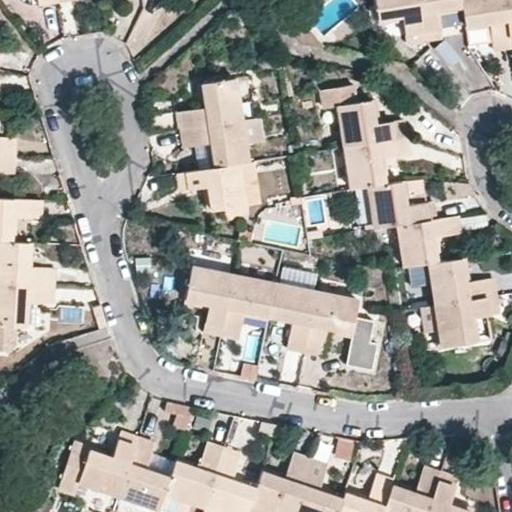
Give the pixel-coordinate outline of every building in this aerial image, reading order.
[(374,0),(377,18),(401,15),(405,43),(423,39),(417,0),(374,0)] [(440,38),(436,10),(462,6),(460,0),(417,0),(423,39),(440,38)] [(460,0),(462,6),(465,26),(490,22),(493,50),(511,47),(503,0),(460,0)] [(511,47),(511,0),(503,0),(511,47)] [(177,112),(180,129),(241,121),(235,80),(203,84),(205,108),(177,112)] [(402,118),(376,123),(372,100),(339,106),(344,146),(405,136),(402,118)] [(180,129),(183,147),(211,143),(215,166),(239,162),(246,161),(241,121),(180,129)] [(385,183),(382,158),(407,154),(405,136),(344,146),(351,189),(368,186),(385,183)] [(0,156),(13,157),(14,139),(0,137),(0,156)] [(13,157),(0,156),(0,173),(12,174),(13,157)] [(244,206),(239,162),(215,166),(177,173),(180,191),(209,188),(213,210),(244,206)] [(414,180),(402,181),(405,203),(425,200),(422,181),(414,180)] [(431,199),(425,200),(405,203),(402,181),(385,183),(368,186),(374,228),(397,224),(433,219),(431,199)] [(446,197),(475,195),(469,185),(445,183),(446,197)] [(0,198),(0,240),(9,240),(11,217),(38,218),(39,200),(0,198)] [(429,263),(436,262),(433,238),(459,234),(457,216),(433,219),(397,224),(404,267),(429,263)] [(0,240),(0,282),(52,286),(54,268),(27,266),(28,241),(9,240),(0,240)] [(496,295),(493,278),(466,282),(461,258),(436,262),(429,263),(436,305),(496,295)] [(193,268),(186,300),(209,304),(204,331),(220,335),(234,275),(193,268)] [(268,316),(275,284),(234,275),(220,335),(239,338),(245,312),(268,316)] [(52,286),(0,282),(0,325),(23,327),(25,301),(51,303),(52,286)] [(304,352),(316,292),(275,284),(268,316),(293,321),(288,348),(304,352)] [(321,355),(327,329),(351,333),(357,300),(316,292),(304,352),(321,355)] [(497,313),(496,295),(436,305),(443,345),(474,341),(470,317),(497,313)] [(173,402),(167,423),(187,429),(193,408),(173,402)] [(121,432),(112,458),(90,451),(80,482),(118,494),(118,495),(137,437),(121,432)] [(164,493),(169,478),(146,470),(154,443),(137,437),(118,495),(159,509),(164,493)] [(354,442),(340,439),(336,457),(350,460),(354,442)] [(164,493),(204,506),(223,449),(207,443),(198,469),(175,461),(169,478),(164,493)] [(240,454),(223,449),(204,506),(220,511),(247,511),(251,504),(255,488),(231,480),(240,454)] [(294,455),(285,481),(261,472),(255,488),(251,504),(275,511),(292,511),(310,460),(294,455)] [(337,511),(342,499),(319,492),(327,466),(310,460),(292,511),(337,511)] [(428,511),(442,473),(425,468),(416,494),(391,485),(382,511),(428,511)] [(468,511),(449,505),(457,479),(442,473),(428,511),(468,511)] [(375,475),(368,500),(344,493),(342,499),(337,511),(382,511),(391,485),(392,480),(375,475)]
